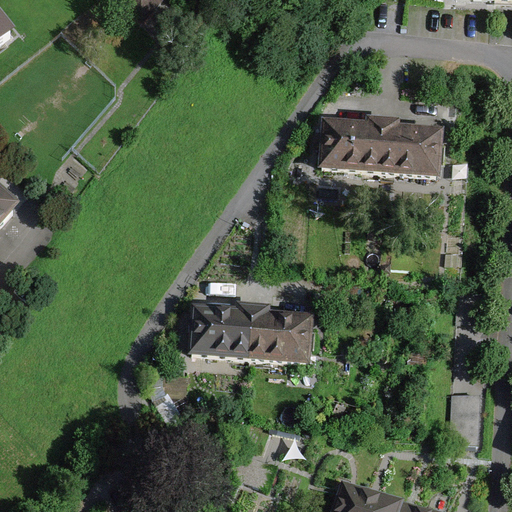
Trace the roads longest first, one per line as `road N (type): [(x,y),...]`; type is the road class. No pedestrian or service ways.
road 1 (residential): [(511,64),(497,53),(391,47),(335,70),(143,349),(129,414)]
road 2 (residential): [(497,511),(511,239)]
